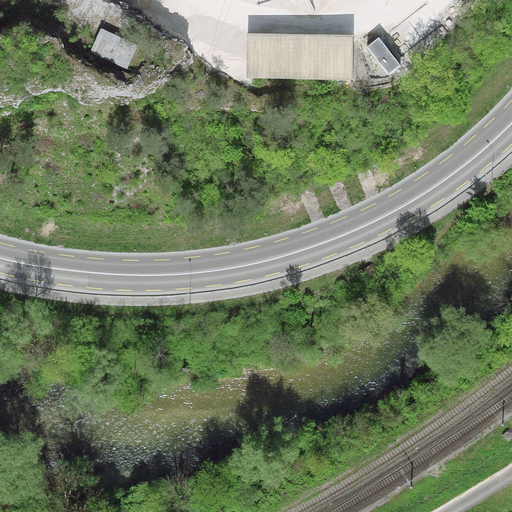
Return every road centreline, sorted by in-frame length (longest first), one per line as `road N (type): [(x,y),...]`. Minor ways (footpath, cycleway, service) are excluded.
road 1 (primary): [(0,257),(125,274),(270,259),(385,215),(443,180),(511,122)]
road 2 (track): [(219,0),(294,15),(361,14),(396,0)]
